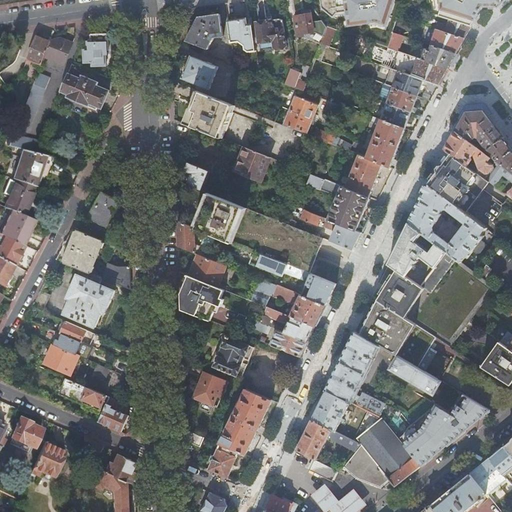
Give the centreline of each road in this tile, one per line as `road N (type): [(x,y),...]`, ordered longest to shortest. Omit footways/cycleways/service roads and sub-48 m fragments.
road 1 (residential): [(249,500),(469,66)]
road 2 (secondary): [(164,459),(150,107)]
road 3 (residential): [(150,107),(107,132),(0,344)]
road 4 (residential): [(0,388),(164,459)]
road 5 (secondary): [(511,413),(394,511)]
road 6 (residential): [(0,21),(133,0)]
